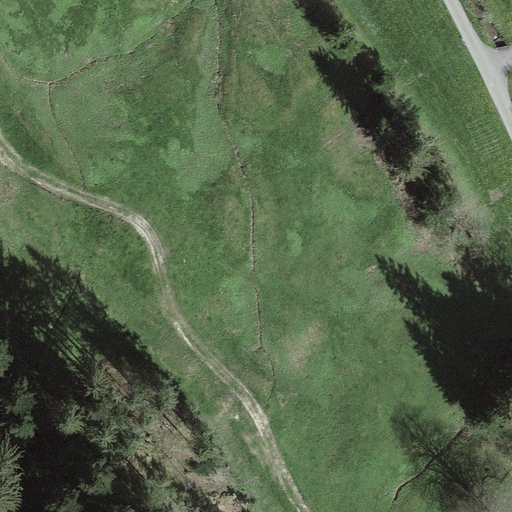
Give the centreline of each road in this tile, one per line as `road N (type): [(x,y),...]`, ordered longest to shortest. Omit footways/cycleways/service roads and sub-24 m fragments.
road 1 (track): [(304,511),(244,393),(174,319),(154,240),(120,209),(16,166),(0,144)]
road 2 (unclassified): [(451,0),(511,125)]
